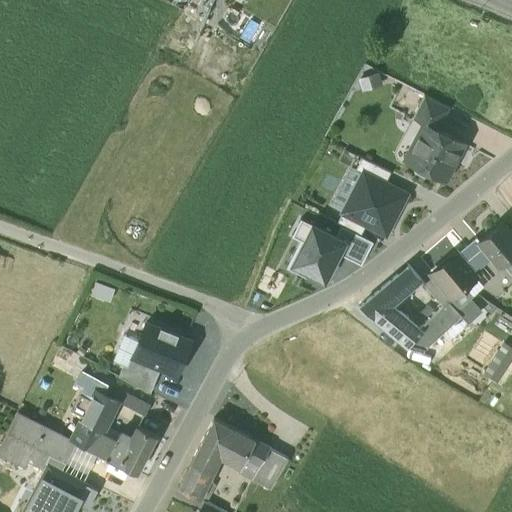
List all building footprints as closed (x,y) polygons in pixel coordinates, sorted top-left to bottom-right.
[(371,72),(362,73),(364,89),(373,88),(371,72)] [(414,119),(426,96),(413,89),(401,112),(414,119)] [(465,145),(440,132),(451,110),(426,96),(414,119),(425,124),(413,148),(420,151),(414,163),(416,172),(425,176),(434,174),(446,180),(465,145)] [(425,124),(414,119),(395,154),(406,160),(413,148),(425,124)] [(390,172),(361,157),(355,169),(362,173),(363,172),(385,183),(390,172)] [(362,173),(342,212),(366,224),(385,234),(406,194),(385,183),(363,172),(362,173)] [(366,224),(342,212),(337,223),(341,226),(360,235),(366,224)] [(290,263),(324,281),(338,253),(344,242),(336,238),(301,221),(294,236),(302,240),(290,263)] [(511,235),(501,222),(479,240),(478,241),(499,267),(500,267),(511,256),(511,235)] [(360,235),(341,226),(336,238),(344,242),(338,253),(361,264),(373,242),(360,235)] [(479,240),(475,236),(465,245),(481,265),(489,258),(491,257),(478,241),(479,240)] [(481,265),(465,245),(455,253),(472,273),(481,265)] [(472,273),(455,253),(431,274),(432,276),(450,298),(471,280),(474,276),(472,273)] [(511,256),(500,267),(511,281),(511,256)] [(408,266),(360,306),(386,329),(398,314),(388,305),(407,288),(418,278),(408,266)] [(450,298),(432,276),(423,284),(442,305),(447,300),(450,298)] [(450,298),(447,300),(456,310),(469,299),(479,289),(471,280),(450,298)] [(114,299),(117,289),(99,283),(96,293),(114,299)] [(422,340),(411,352),(432,371),(477,332),(469,321),(480,311),(469,299),(456,310),(459,314),(431,337),(426,341),(422,340)] [(442,305),(419,324),(431,337),(459,314),(456,310),(447,300),(442,305)] [(410,325),(398,314),(386,329),(398,340),(410,325)] [(191,341),(147,323),(133,356),(160,367),(162,363),(179,370),(191,341)] [(410,325),(398,340),(411,352),(422,340),(426,341),(431,337),(419,324),(414,328),(410,325)] [(488,377),(504,384),(511,364),(511,346),(503,342),(488,377)] [(151,392),(160,367),(133,356),(127,366),(123,365),(118,376),(151,392)] [(63,381),(84,392),(110,405),(139,419),(146,406),(70,368),(63,381)] [(74,412),(63,434),(73,440),(77,442),(87,421),(99,427),(110,405),(84,392),(83,395),(70,389),(62,405),(74,412)] [(63,434),(17,412),(0,446),(0,453),(24,466),(27,460),(45,469),(48,464),(59,469),(73,440),(63,434)] [(253,440),(213,417),(197,448),(191,461),(209,472),(216,457),(218,455),(240,467),(244,458),(253,440)] [(87,421),(77,442),(91,449),(99,433),(99,427),(87,421)] [(127,447),(119,463),(136,472),(144,457),(148,450),(155,435),(138,426),(127,447)] [(127,447),(99,433),(91,449),(97,452),(119,463),(127,447)] [(77,442),(73,440),(59,469),(82,482),(97,452),(91,449),(77,442)] [(267,448),(258,443),(249,461),(258,466),(267,448)] [(267,448),(258,466),(277,477),(287,460),(267,448)] [(249,461),(244,458),(240,467),(253,475),(252,478),(271,489),(277,477),(258,466),(249,461)] [(209,472),(191,461),(177,486),(196,496),(204,480),(209,472)] [(59,469),(48,464),(45,469),(33,492),(37,494),(27,511),(71,511),(76,502),(87,507),(96,489),(82,482),(59,469)] [(213,485),(204,480),(196,496),(204,501),(209,491),(213,485)] [(218,488),(213,485),(209,491),(214,494),(218,488)]
